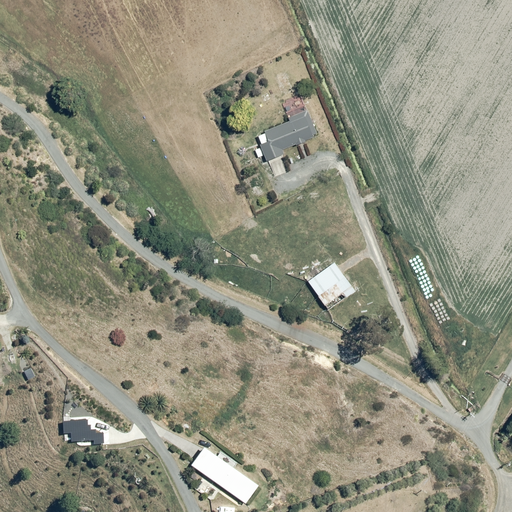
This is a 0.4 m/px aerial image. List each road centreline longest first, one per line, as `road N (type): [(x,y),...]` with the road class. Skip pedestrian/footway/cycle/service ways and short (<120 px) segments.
road 1 (unclassified): [(0,84),(69,137),(156,222),(261,297),(463,407),(485,411),(511,367)]
road 2 (unclassified): [(194,511),(143,425),(46,336),(0,258)]
